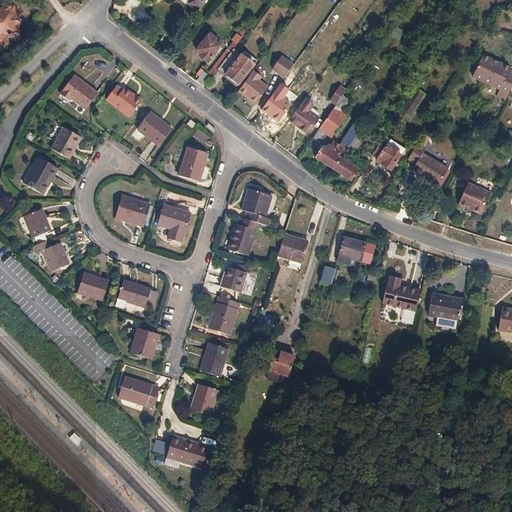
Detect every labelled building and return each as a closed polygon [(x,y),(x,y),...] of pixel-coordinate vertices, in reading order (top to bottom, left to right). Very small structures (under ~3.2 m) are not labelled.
[(196,13),(206,0),(192,0),(188,6),(196,13)] [(10,39),(10,38),(9,35),(17,34),(16,27),(19,24),(18,18),(14,16),(13,9),(0,11),(0,50),(5,50),(5,46),(7,45),(6,40),(10,39)] [(18,36),(10,38),(10,39),(11,44),(21,42),(20,36),(18,36)] [(207,65),(220,48),(214,44),(215,41),(209,36),(196,53),(200,56),(199,58),(207,65)] [(233,44),(236,47),(241,40),(236,36),(231,42),(233,44)] [(206,77),(210,80),(217,71),(233,51),(236,47),(233,44),(228,52),(226,52),(206,77)] [(225,77),(241,57),(233,51),(217,71),(225,77)] [(241,57),(225,77),(237,88),(256,64),(244,53),(241,57)] [(511,87),(511,73),(508,72),(509,70),(482,57),(472,78),(499,91),(497,94),(507,99),(511,87)] [(272,70),(284,79),(287,75),(294,66),(281,58),(272,70)] [(253,73),(238,94),(255,107),(268,90),(258,82),(261,78),(253,73)] [(203,74),(196,84),(203,89),(210,80),(206,77),(203,74)] [(97,96),(73,77),(60,95),(69,103),(70,101),(85,112),(97,96)] [(298,97),(281,85),(262,111),(279,124),(298,97)] [(140,104),(116,86),(104,102),(128,120),(140,104)] [(336,107),(342,98),(346,92),(340,88),(329,102),(336,107)] [(424,97),(415,91),(408,102),(416,108),(424,97)] [(323,125),(311,141),(317,146),(325,135),(331,140),(346,118),(340,114),(348,102),(342,98),(336,107),(323,125)] [(309,112),(313,106),(306,100),(289,124),(295,128),(296,126),(300,129),(300,131),(304,134),(307,134),(312,128),(319,119),(309,112)] [(416,108),(408,102),(400,114),(408,120),(416,108)] [(171,131),(150,116),(137,133),(157,148),(171,131)] [(191,130),(194,126),(189,122),(186,126),(191,130)] [(315,160),(333,171),(340,160),(360,131),(354,126),(338,149),(333,145),(330,149),(327,147),(324,151),(322,149),(315,160)] [(199,129),(194,136),(205,143),(209,136),(199,129)] [(50,152),(68,162),(81,140),(63,130),(50,152)] [(385,148),(377,160),(376,163),(390,172),(405,151),(390,141),(385,148)] [(377,148),(372,157),(377,160),(385,148),(380,144),(377,148)] [(366,158),(369,160),(372,157),(377,148),(374,146),(366,158)] [(416,146),(407,161),(415,167),(412,172),(421,177),(420,179),(436,190),(447,171),(422,156),(425,151),(416,146)] [(198,184),(207,156),(186,149),(178,178),(198,184)] [(358,160),(366,166),(369,160),(366,158),(362,155),(358,160)] [(22,186),(42,197),(57,171),(38,160),(22,186)] [(340,160),(333,171),(350,183),(357,172),(340,160)] [(458,206),(473,213),(474,209),(482,213),(490,195),(468,185),(458,206)] [(243,221),(257,225),(267,229),(268,226),(269,221),(264,220),(270,198),(247,191),(241,213),(245,214),(243,221)] [(149,207),(121,199),(114,220),(143,229),(149,207)] [(190,216),(163,208),(156,227),(170,231),(167,241),(180,245),(183,235),(184,235),(190,216)] [(49,233),(40,211),(23,218),(32,240),(49,233)] [(243,221),(241,221),(240,228),(235,227),(227,252),(247,258),(257,225),(243,221)] [(308,245),(283,237),(277,258),(301,266),(308,245)] [(365,266),(370,246),(343,239),(336,264),(349,268),(351,262),(365,266)] [(46,243),(31,249),(34,256),(41,253),(50,274),(68,267),(59,245),(48,250),(46,243)] [(375,248),(370,246),(365,266),(369,267),(375,248)] [(334,271),(323,268),(319,284),(330,287),(334,271)] [(246,275),(226,269),(220,289),(240,295),(246,275)] [(108,283),(82,276),(76,295),(101,303),(108,283)] [(385,285),(380,306),(414,314),(419,293),(398,288),(399,281),(388,278),(386,286),(385,285)] [(150,291),(122,283),(116,302),(117,302),(116,307),(125,310),(128,312),(134,312),(136,307),(144,310),(150,291)] [(427,318),(442,320),(458,323),(462,302),(431,296),(427,318)] [(239,305),(218,299),(208,331),(229,338),(239,305)] [(497,332),(511,334),(511,312),(501,310),(497,332)] [(130,356),(150,362),(158,337),(137,331),(130,356)] [(277,337),(262,332),(257,347),(272,351),(277,337)] [(228,352),(208,346),(199,373),(219,379),(228,352)] [(268,373),(288,379),(294,359),(280,354),(280,355),(274,353),(272,363),(271,362),(268,373)] [(285,387),(288,379),(268,373),(265,381),(285,387)] [(159,390),(124,380),(117,400),(152,411),(159,390)] [(217,393),(198,387),(190,412),(209,418),(217,393)] [(277,427),(283,409),(272,405),(269,413),(277,416),(274,426),(277,427)] [(207,450),(172,439),(166,460),(201,470),(207,450)] [(246,505),(254,507),(260,486),(252,483),(246,505)]
